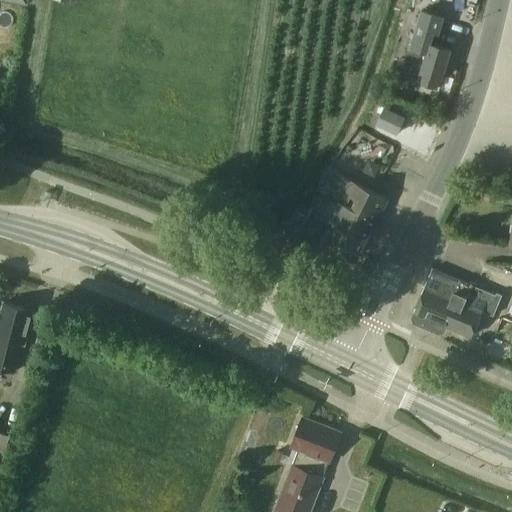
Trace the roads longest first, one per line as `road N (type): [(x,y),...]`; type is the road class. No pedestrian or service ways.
road 1 (tertiary): [(349,368),(143,273),(0,223)]
road 2 (residential): [(369,323),(456,144),(498,0)]
road 3 (tertiary): [(511,446),(349,368)]
